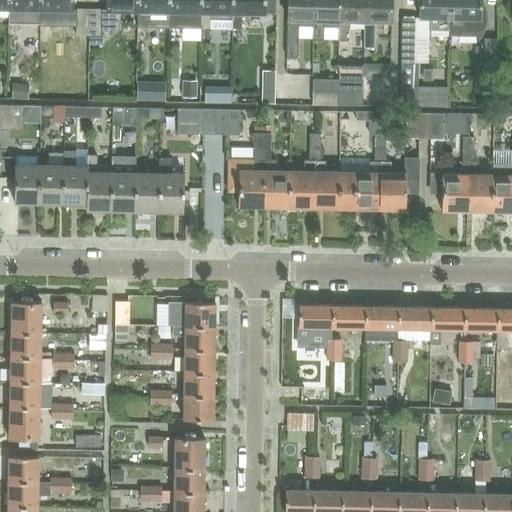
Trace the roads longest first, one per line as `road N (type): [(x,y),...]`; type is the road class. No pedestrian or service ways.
road 1 (residential): [(256,271),(0,266)]
road 2 (residential): [(511,276),(256,271)]
road 3 (residential): [(252,511),(256,271)]
